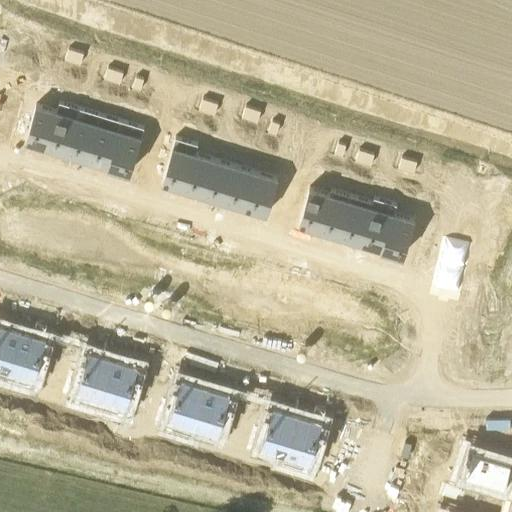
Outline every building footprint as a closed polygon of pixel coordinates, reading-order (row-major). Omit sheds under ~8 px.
[(69,47),(65,59),(73,61),(76,49),(69,47)] [(76,49),(73,61),(80,63),(84,52),(76,49)] [(108,66),(104,77),(112,80),(116,68),(108,66)] [(116,68),(112,80),(120,83),(123,71),(116,68)] [(136,75),(133,87),(140,89),(144,77),(136,75)] [(203,97),(199,108),(207,111),(211,99),(203,97)] [(211,99),(207,111),(215,113),(218,102),(211,99)] [(58,110),(47,145),(68,151),(81,107),(60,101),(59,101),(57,110),(58,110)] [(36,104),(25,139),(47,145),(58,110),(57,110),(36,104)] [(246,104),(242,116),(250,119),(253,107),(246,104)] [(81,107),(68,151),(88,158),(102,114),(81,107)] [(253,107),(250,119),(257,121),(261,109),(253,107)] [(102,114),(88,158),(108,164),(121,120),(102,114)] [(272,119),(268,131),(276,133),(280,122),(272,119)] [(121,120),(108,164),(131,171),(144,126),(121,120)] [(175,136),(162,180),(184,187),(194,152),(195,152),(198,143),(197,143),(175,136)] [(339,141),(335,152),(342,155),(346,143),(339,141)] [(359,148),(355,159),(363,162),(367,150),(359,148)] [(367,150),(363,162),(371,164),(375,153),(367,150)] [(194,152),(184,187),(204,193),(215,158),(195,152),(194,152)] [(402,155),(398,167),(406,169),(410,158),(402,155)] [(215,158),(204,193),(225,199),(236,164),(215,158)] [(410,158),(406,169),(414,172),(417,160),(410,158)] [(236,164),(225,199),(245,205),(255,170),(236,164)] [(255,170),(245,205),(267,212),(278,177),(255,170)] [(309,187),(299,222),(320,228),(331,193),(330,193),(309,187)] [(331,193),(320,228),(341,234),(353,195),(332,189),(332,188),(330,193),(331,193)] [(353,195),(341,234),(362,241),(374,201),(373,201),(353,195)] [(374,201),(362,241),(382,247),(393,212),(394,212),(397,203),(396,203),(375,196),(374,196),(373,201),(374,201)] [(393,212),(382,247),(404,254),(415,219),(394,212),(393,212)] [(0,374),(7,376),(22,327),(0,320),(0,374)] [(22,327),(7,376),(43,387),(51,363),(38,359),(46,335),(22,327)] [(70,369),(63,393),(99,404),(114,355),(90,348),(83,373),(70,369)] [(114,355),(99,404),(123,411),(120,420),(132,424),(142,391),(130,387),(138,363),(114,355)] [(162,397),(155,421),(192,432),(195,423),(194,423),(206,383),(182,376),(174,401),(162,397)] [(206,383),(194,423),(195,423),(217,430),(214,439),(227,443),(234,419),(222,415),(230,390),(206,383)] [(254,425),(247,449),(259,453),(262,444),(285,450),(286,451),(298,411),(274,404),(266,429),(254,425)] [(285,450),(282,460),(319,471),(326,447),(314,443),(322,418),(298,411),(286,451),(285,450)] [(511,460),(472,449),(465,474),(505,486),(511,461),(511,460)] [(442,482),(438,495),(463,502),(466,490),(451,485),(442,482)]
